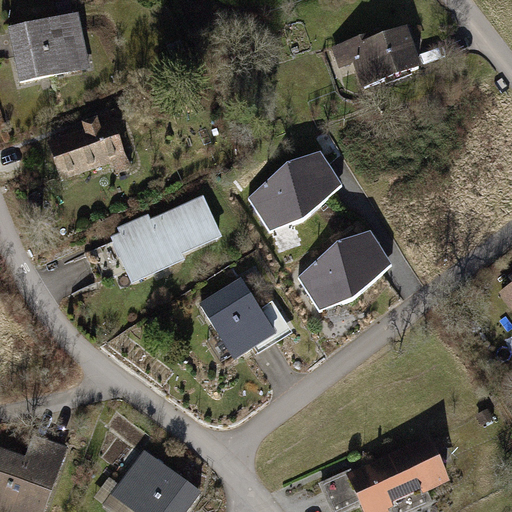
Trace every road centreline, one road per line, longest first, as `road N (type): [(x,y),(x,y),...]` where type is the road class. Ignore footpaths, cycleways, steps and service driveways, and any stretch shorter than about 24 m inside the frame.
road 1 (residential): [(221,456),(511,239)]
road 2 (residential): [(0,222),(22,274),(86,352),(221,456)]
